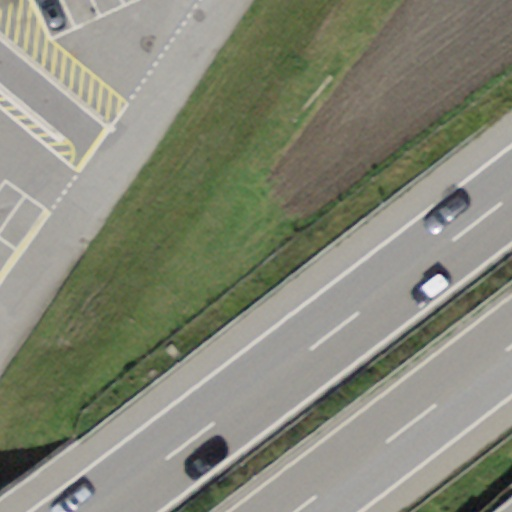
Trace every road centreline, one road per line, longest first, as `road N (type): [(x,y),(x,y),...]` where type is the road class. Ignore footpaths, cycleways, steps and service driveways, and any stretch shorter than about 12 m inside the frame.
road 1 (motorway): [(511,194),(94,511)]
road 2 (motorway): [(294,511),(511,346)]
road 3 (unclassified): [(116,175),(230,0)]
road 4 (unclassified): [(0,307),(116,175)]
road 5 (unclassified): [(116,175),(0,69)]
